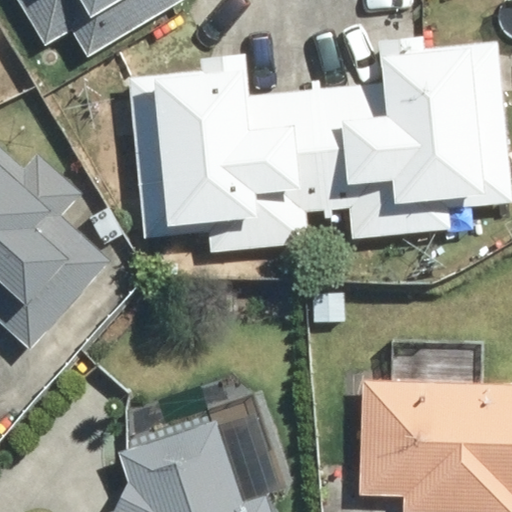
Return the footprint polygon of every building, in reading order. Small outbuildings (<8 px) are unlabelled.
[(26,0),(52,44),(79,28),(95,54),(134,31),(139,39),(192,8),(187,0),(26,0)] [(135,76),(151,237),(217,230),(219,251),(318,242),(315,211),(357,207),(360,238),(460,228),(458,207),(511,202),(511,90),(507,39),(433,46),(432,34),(386,39),(390,81),(263,93),(260,65),(255,65),(254,52),(208,56),(209,68),(135,76)] [(33,165),(0,134),(0,311),(40,349),(122,261),(81,223),(99,204),(89,194),(92,191),(47,150),(33,165)] [(511,511),(511,378),(370,374),(366,491),(410,493),(409,511),(438,511),(511,511)] [(251,498),(224,415),(124,447),(134,477),(119,507),(103,511),(279,511),(273,491),(251,498)]
